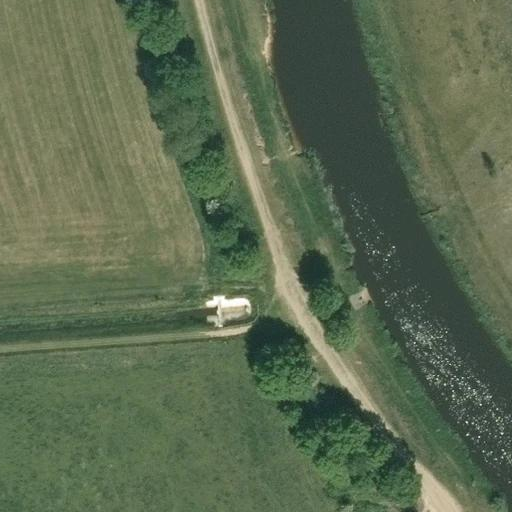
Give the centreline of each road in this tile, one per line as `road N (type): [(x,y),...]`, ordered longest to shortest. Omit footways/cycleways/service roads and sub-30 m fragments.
road 1 (track): [(191,0),(250,192),(314,325)]
road 2 (track): [(314,325),(358,403),(447,511)]
